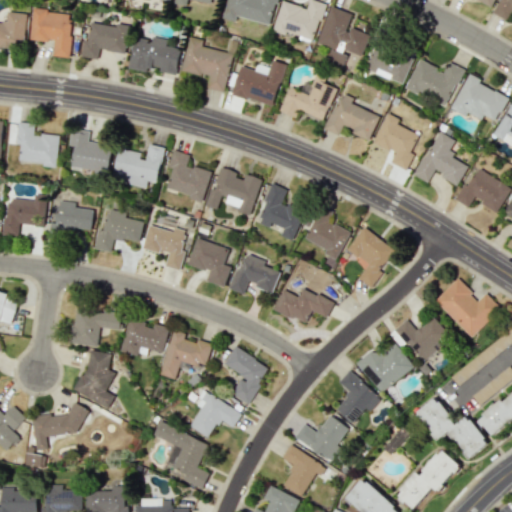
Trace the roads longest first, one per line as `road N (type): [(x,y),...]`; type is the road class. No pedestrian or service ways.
road 1 (tertiary): [(511,275),(382,194),(294,153),(173,114),(0,84)]
road 2 (residential): [(228,511),(294,397),(453,237)]
road 3 (residential): [(0,264),(163,294),(252,329),(318,368)]
road 4 (residential): [(398,0),(511,58)]
